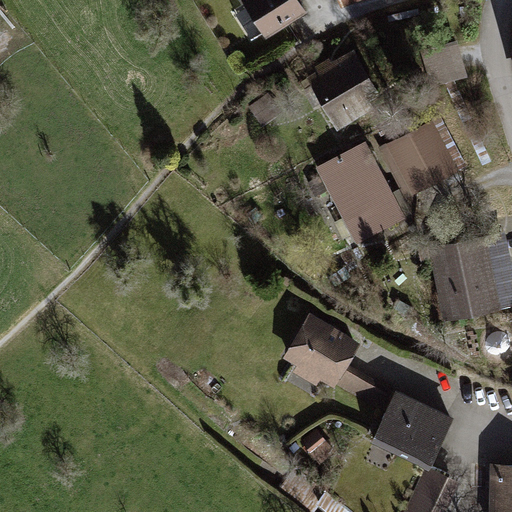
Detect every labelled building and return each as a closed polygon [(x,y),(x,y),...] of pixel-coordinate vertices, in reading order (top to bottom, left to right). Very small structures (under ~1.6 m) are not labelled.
[(242,0),(266,37),(307,11),(299,0),(242,0)] [(457,38),(425,46),(435,83),(445,80),(454,78),(467,74),(457,38)] [(316,69),(308,73),(338,128),(376,108),(369,96),(378,91),(355,48),(331,60),(329,56),(314,65),(316,69)] [(491,160),(454,78),(445,80),(482,164),(491,160)] [(269,92),(250,105),(263,124),(282,111),(269,92)] [(441,116),(432,121),(458,173),(468,168),(441,116)] [(432,121),(387,143),(413,195),(458,173),(432,121)] [(366,139),(316,166),(357,242),(405,217),(392,190),(372,150),(366,139)] [(413,195),(387,143),(372,150),(392,190),(401,186),(407,198),(413,195)] [(486,236),(426,247),(441,322),(501,310),(486,236)] [(359,340),(308,311),(283,355),(334,384),(334,382),(344,366),(359,340)] [(392,395),(344,366),(334,382),(384,412),(392,395)] [(453,414),(396,388),(392,395),(384,412),(383,415),(371,441),(428,467),(453,414)] [(351,511),(405,511),(428,467),(371,441),(338,502),(351,511)] [(511,511),(511,464),(489,465),(489,511),(511,511)] [(446,511),(460,483),(428,467),(405,511),(446,511)] [(295,468),(278,487),(309,511),(313,511),(320,504),(328,494),(295,468)] [(320,504),(330,511),(351,511),(338,502),(328,494),(320,504)]
